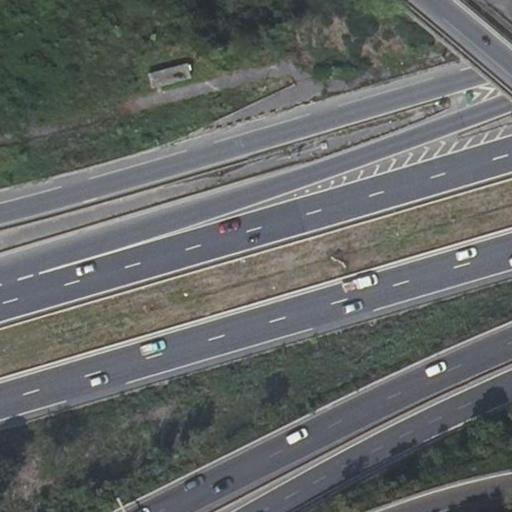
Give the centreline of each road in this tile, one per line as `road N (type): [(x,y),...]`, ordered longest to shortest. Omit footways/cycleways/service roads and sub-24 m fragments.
road 1 (motorway): [(0,404),(511,252)]
road 2 (motorway): [(511,66),(0,216)]
road 3 (motorway): [(165,511),(511,346)]
road 4 (motorway): [(511,102),(238,204),(204,245)]
road 5 (motorway): [(511,154),(204,245)]
road 6 (motorway): [(269,511),(511,387)]
road 7 (motorway): [(204,245),(0,305)]
